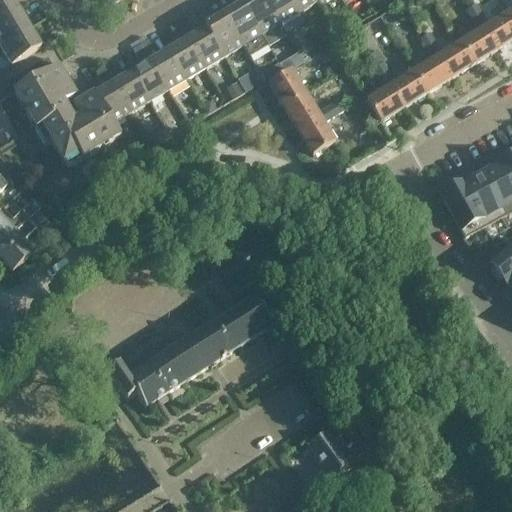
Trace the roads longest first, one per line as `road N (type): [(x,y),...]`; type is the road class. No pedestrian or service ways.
road 1 (residential): [(8,317),(209,177),(322,197),(392,169)]
road 2 (residential): [(511,347),(432,243),(392,169)]
road 3 (residential): [(511,104),(392,169)]
